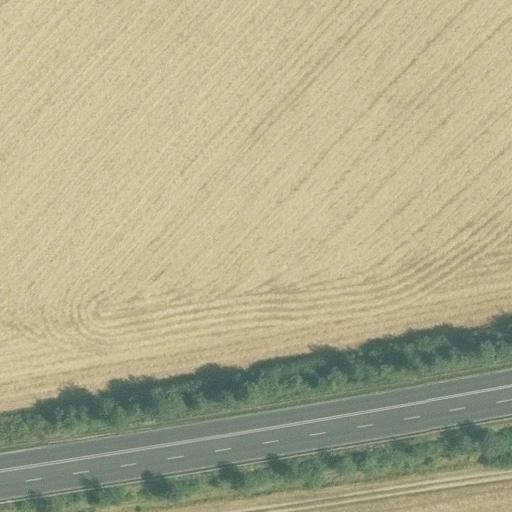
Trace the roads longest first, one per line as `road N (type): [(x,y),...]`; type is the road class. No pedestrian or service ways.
road 1 (trunk): [(511,393),(0,479)]
road 2 (track): [(292,511),(511,475)]
